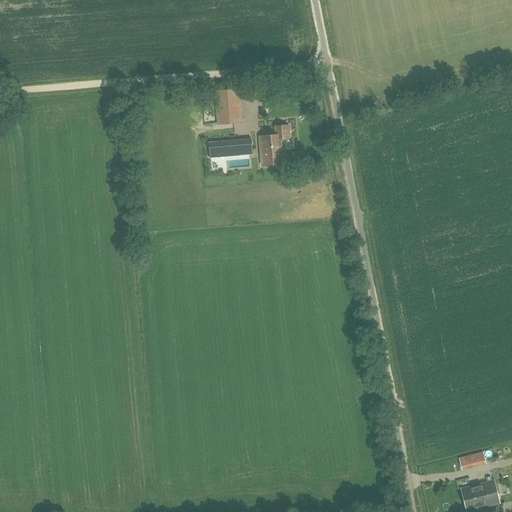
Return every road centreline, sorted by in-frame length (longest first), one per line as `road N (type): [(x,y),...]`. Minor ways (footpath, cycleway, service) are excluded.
road 1 (track): [(413,511),(322,40)]
road 2 (track): [(327,64),(0,91)]
